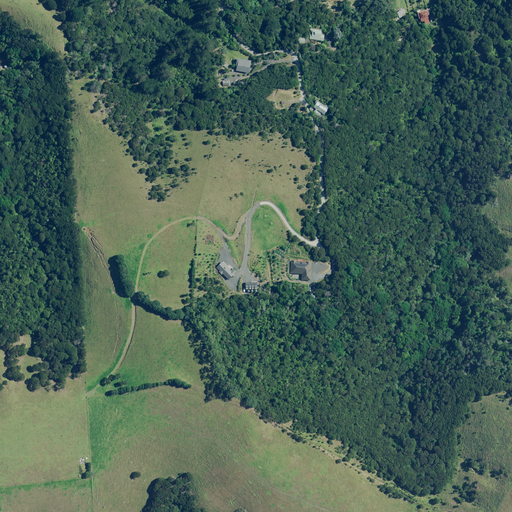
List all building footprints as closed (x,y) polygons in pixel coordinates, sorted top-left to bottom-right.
[(406,13),(404,8),(397,10),(400,18),(403,17),(403,14),(406,13)] [(430,18),(428,8),(417,11),(420,22),(424,21),(425,24),(430,23),(429,18),(430,18)] [(322,30),(311,28),(310,39),(324,41),(324,35),(321,35),(322,30)] [(251,61),(238,58),(236,71),(249,73),(251,61)] [(324,114),(328,109),(329,108),(325,105),(325,106),(317,100),(313,105),(315,106),(314,107),(324,114)]
